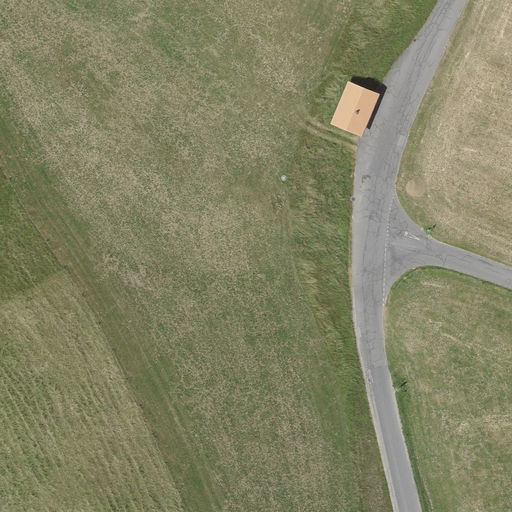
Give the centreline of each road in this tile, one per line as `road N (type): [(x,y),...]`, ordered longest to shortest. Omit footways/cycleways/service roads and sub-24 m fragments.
road 1 (unclassified): [(409,511),(369,324),(371,242)]
road 2 (unclassified): [(371,242),(393,134),(455,0)]
road 3 (unclassified): [(371,242),(511,280)]
